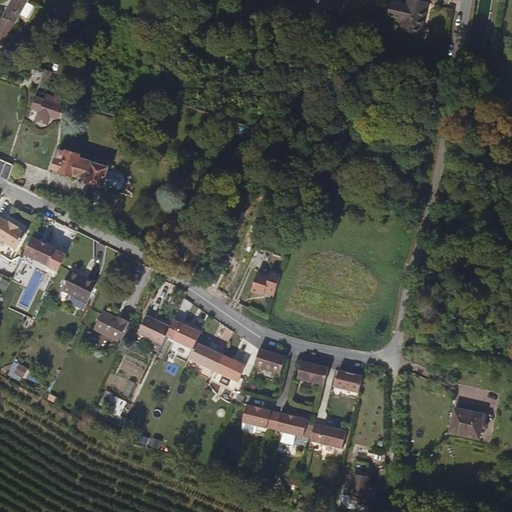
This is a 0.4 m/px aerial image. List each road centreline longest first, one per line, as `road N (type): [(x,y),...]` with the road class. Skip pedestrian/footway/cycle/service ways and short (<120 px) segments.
road 1 (residential): [(0,191),(111,240),(266,335),(394,359),(465,0)]
road 2 (track): [(395,511),(394,359)]
